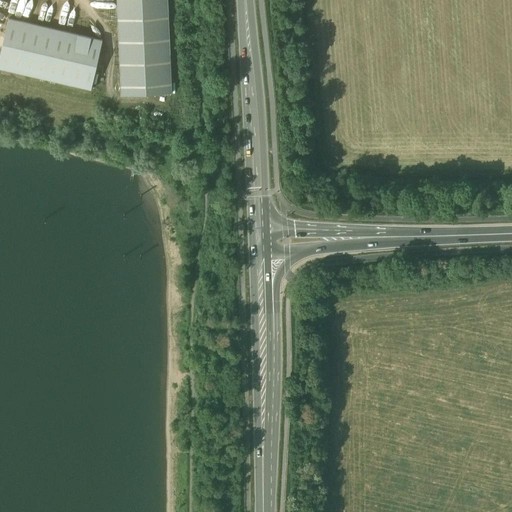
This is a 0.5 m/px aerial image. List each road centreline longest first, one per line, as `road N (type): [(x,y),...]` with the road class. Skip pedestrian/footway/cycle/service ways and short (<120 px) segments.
road 1 (primary): [(263,511),(260,243)]
road 2 (primary): [(511,231),(260,243)]
road 3 (primary): [(260,243),(246,0)]
